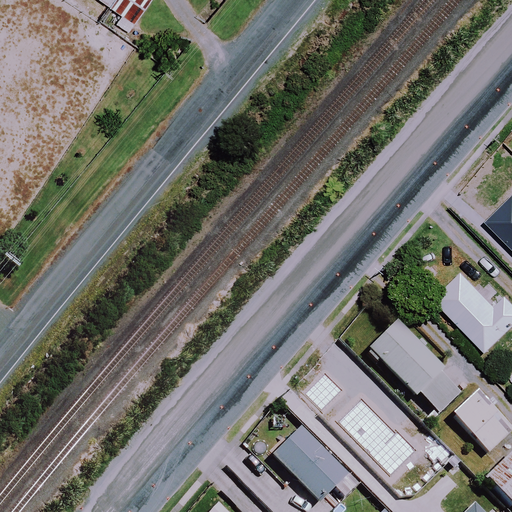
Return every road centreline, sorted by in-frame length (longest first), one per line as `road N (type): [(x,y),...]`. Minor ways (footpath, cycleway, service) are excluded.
road 1 (secondary): [(120,511),(511,62)]
road 2 (residential): [(0,359),(295,0)]
